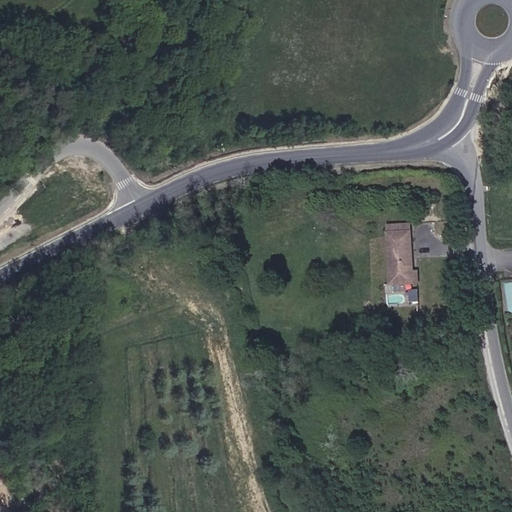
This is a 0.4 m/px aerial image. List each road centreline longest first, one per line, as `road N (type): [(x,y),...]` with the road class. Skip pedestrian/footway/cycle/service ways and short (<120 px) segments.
road 1 (tertiary): [(135,205),(212,172),(292,155),(397,151),(444,136)]
road 2 (residential): [(444,136),(471,170),(496,367),(511,428)]
road 3 (residential): [(135,205),(120,164),(93,144),(64,147),(0,208)]
road 4 (tertiary): [(0,275),(135,205)]
